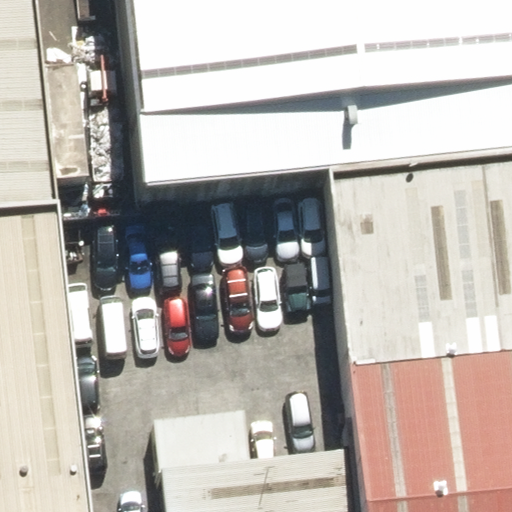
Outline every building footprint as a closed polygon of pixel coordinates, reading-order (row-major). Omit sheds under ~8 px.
[(0,0),(0,223),(53,219),(31,0),(0,0)] [(511,0),(121,0),(145,211),(332,191),(511,171),(511,0)] [(511,511),(511,171),(332,191),(361,458),(366,511),(511,511)] [(0,248),(0,511),(54,511),(28,246),(0,248)] [(163,511),(366,511),(361,458),(160,480),(163,511)]
